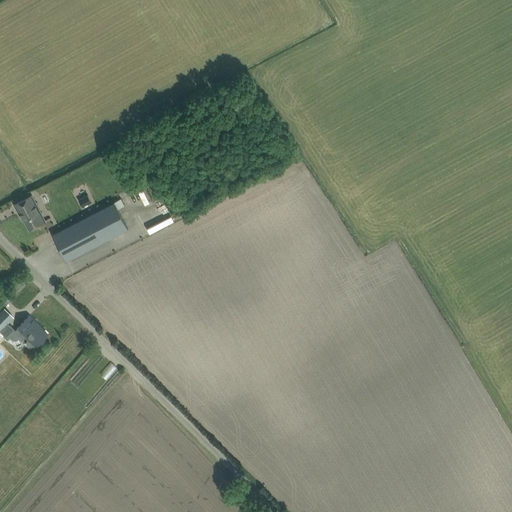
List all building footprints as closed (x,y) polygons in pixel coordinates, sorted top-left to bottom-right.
[(32,195),(14,204),(19,213),(20,212),(29,229),(45,220),(32,195)] [(92,201),(88,195),(79,199),(82,206),(92,201)] [(121,198),(61,229),(52,234),(66,260),(128,228),(118,208),(124,205),(121,198)] [(165,215),(177,211),(173,203),(167,205),(165,200),(160,202),(165,215)] [(4,308),(0,312),(0,338),(3,335),(7,339),(13,333),(21,340),(25,337),(27,340),(26,342),(26,343),(26,345),(27,346),(28,347),(30,347),(31,348),(32,347),(34,347),(34,346),(35,347),(47,333),(46,333),(45,334),(36,326),(37,324),(29,316),(15,330),(7,323),(13,317),(4,308)] [(102,345),(76,377),(99,396),(125,364),(102,345)]
